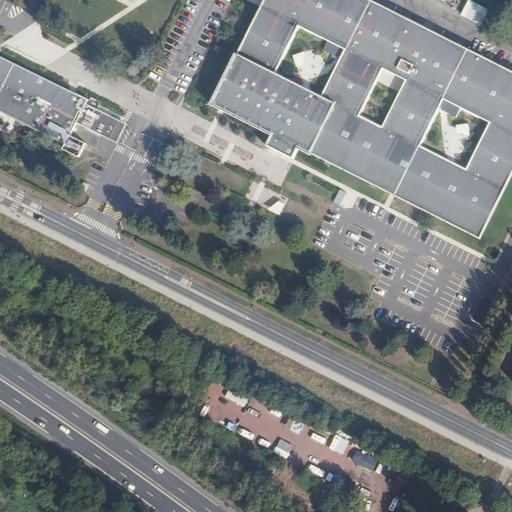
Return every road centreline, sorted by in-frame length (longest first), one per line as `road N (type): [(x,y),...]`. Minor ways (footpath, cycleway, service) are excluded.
road 1 (secondary): [(0,193),(511,451)]
road 2 (trunk): [(209,511),(0,365)]
road 3 (trunk): [(0,389),(174,511)]
